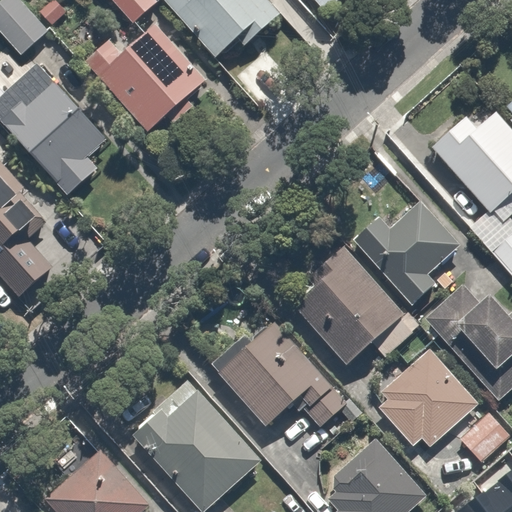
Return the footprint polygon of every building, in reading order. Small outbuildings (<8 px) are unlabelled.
[(49,28),(21,0),(0,0),(0,43),(17,60),(49,28)] [(87,18),(69,0),(44,0),(39,6),(68,36),(87,18)] [(151,0),(107,0),(127,22),(151,0)] [(167,0),(218,56),(277,2),(275,0),(167,0)] [(311,0),(324,15),(341,0),(311,0)] [(152,18),(120,48),(98,26),(71,52),(95,78),(147,132),(207,75),(152,18)] [(118,132),(36,56),(0,94),(0,123),(67,187),(118,132)] [(511,85),(498,96),(508,109),(511,113),(511,85)] [(465,223),(511,274),(511,126),(492,105),(475,121),(464,109),(427,142),(484,205),(465,223)] [(62,209),(0,144),(0,254),(7,262),(62,209)] [(423,267),(458,238),(422,196),(388,225),(375,210),(349,231),(408,302),(434,280),(423,267)] [(369,341),(382,355),(415,325),(341,243),(281,298),(342,365),(369,341)] [(511,310),(485,282),(448,316),(487,358),(469,375),(494,403),(511,386),(511,310)] [(290,398),(313,422),(343,395),(270,314),(211,367),(262,424),(290,398)] [(428,344),(379,392),(381,394),(371,405),(410,445),(418,437),(427,446),(448,426),(479,395),(428,344)] [(258,456),(185,376),(126,430),(199,510),(258,456)] [(511,429),(479,395),(448,426),(481,460),(511,430),(511,429)] [(377,434),(333,471),(336,474),(323,485),(334,498),(317,511),(411,511),(429,497),(377,434)] [(50,465),(62,477),(42,495),(57,511),(133,511),(148,498),(97,444),(92,449),(80,437),(50,465)]
